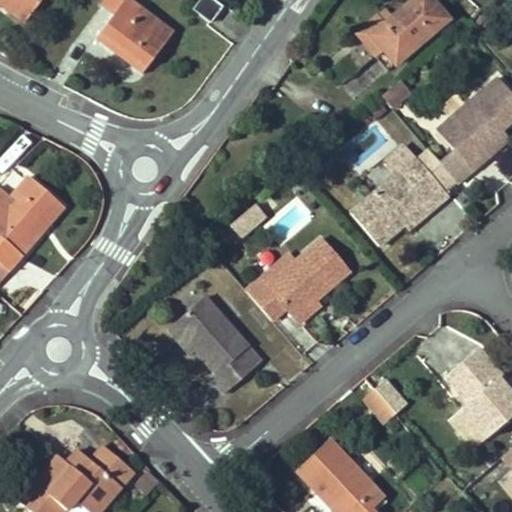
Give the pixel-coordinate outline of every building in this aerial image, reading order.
[(0,0),(0,5),(23,24),(41,0),(0,0)] [(95,39),(141,75),(171,35),(127,0),(104,0),(99,6),(112,16),(95,39)] [(200,0),(192,11),(208,24),(220,9),(208,0),(200,0)] [(384,51),(396,65),(447,22),(429,0),(415,0),(393,19),(372,37),(384,51)] [(372,37),(393,19),(386,10),(357,35),(376,57),(384,51),(372,37)] [(483,147),(499,132),(511,120),(511,101),(492,79),(442,124),(456,139),(447,148),(449,150),(467,172),(488,154),(483,147)] [(399,82),(379,100),(388,110),(408,93),(399,82)] [(456,139),(442,124),(433,131),(447,148),(456,139)] [(488,154),(506,139),(499,132),(483,147),(488,154)] [(422,210),(427,216),(447,198),(443,194),(454,185),(435,163),(427,153),(416,163),(403,148),(382,166),(392,178),(349,216),(378,248),(402,227),(422,210)] [(467,172),(449,150),(435,163),(454,185),(467,172)] [(0,268),(6,274),(31,245),(27,241),(42,225),(44,226),(60,207),(27,177),(6,200),(0,194),(0,268)] [(259,217),(252,208),(228,228),(236,237),(259,217)] [(402,227),(408,233),(427,216),(422,210),(402,227)] [(257,279),(242,292),(268,322),(281,310),(290,320),(311,302),(344,274),(317,242),(292,263),(264,286),(257,279)] [(200,272),(214,260),(204,248),(190,260),(200,272)] [(264,286),(292,263),(285,255),(257,279),(264,286)] [(210,380),(224,395),(255,368),(242,354),(247,349),(204,299),(173,326),(195,352),(216,375),(210,380)] [(295,326),(316,307),(311,302),(290,320),(295,326)] [(195,352),(173,326),(168,331),(190,357),(195,352)] [(242,354),(255,368),(260,363),(247,349),(242,354)] [(450,421),(475,448),(511,414),(511,400),(494,381),(497,378),(474,350),(444,377),(467,404),(450,421)] [(394,396),(382,381),(371,391),(384,406),(394,396)] [(376,420),(387,409),(384,406),(371,391),(360,402),(376,420)] [(394,396),(384,406),(387,409),(393,417),(404,407),(394,396)] [(382,427),(393,417),(387,409),(376,420),(382,427)] [(340,506),(335,511),(375,511),(371,508),(383,496),(331,440),(298,471),(316,492),(322,487),(340,506)] [(89,462),(119,490),(133,476),(102,447),(89,462)] [(72,471),(66,477),(52,464),(18,503),(27,511),(65,511),(74,502),(85,511),(100,511),(119,490),(78,452),(66,466),(72,471)] [(66,466),(58,457),(52,464),(66,477),(72,471),(66,466)] [(511,476),(501,486),(511,498),(511,476)] [(322,487),(316,492),(335,511),(340,506),(322,487)]
